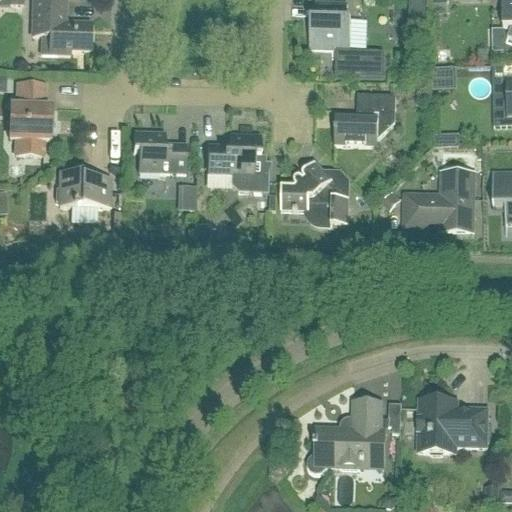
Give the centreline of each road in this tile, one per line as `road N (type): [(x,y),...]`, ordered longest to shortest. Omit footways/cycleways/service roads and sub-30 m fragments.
road 1 (tertiary): [(511,310),(388,318),(267,367),(201,421),(140,511)]
road 2 (residential): [(127,0),(125,74),(134,91),(250,100),(272,85),(275,0)]
road 3 (track): [(0,297),(39,346),(55,387),(74,511)]
road 4 (residential): [(353,375),(431,353),(511,355)]
